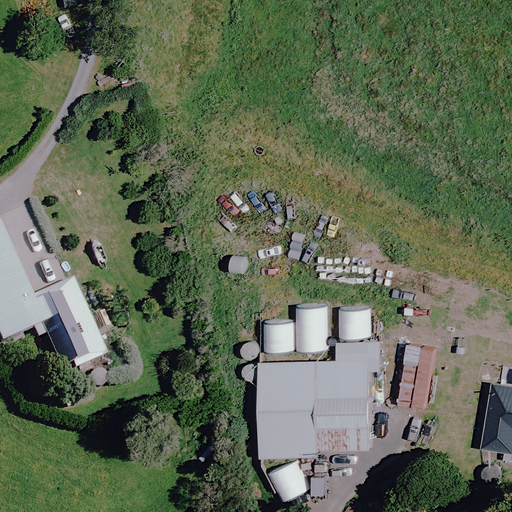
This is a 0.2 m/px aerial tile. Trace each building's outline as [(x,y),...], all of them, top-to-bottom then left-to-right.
[(28,295),(0,231),(0,344),(1,346),(32,332),(18,299),(28,295)] [(76,288),(57,296),(31,307),(58,371),(84,360),(66,316),(84,308),(76,288)] [(382,348),(382,343),(339,343),(339,362),(264,363),(264,458),(322,457),(322,451),(371,450),(371,374),(409,374),(418,348),(382,348)] [(101,370),(84,379),(94,396),(111,386),(101,370)] [(511,387),(496,386),(487,450),(511,453),(511,387)]
